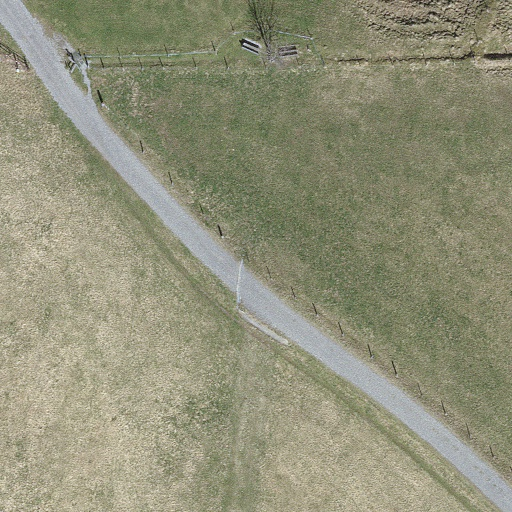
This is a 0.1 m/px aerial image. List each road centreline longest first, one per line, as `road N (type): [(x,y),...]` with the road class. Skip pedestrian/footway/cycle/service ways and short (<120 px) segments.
road 1 (track): [(21,0),(250,288),(511,497)]
road 2 (track): [(286,317),(250,422),(236,511)]
